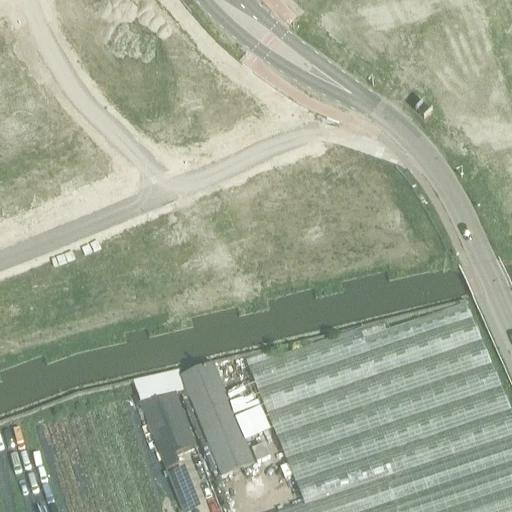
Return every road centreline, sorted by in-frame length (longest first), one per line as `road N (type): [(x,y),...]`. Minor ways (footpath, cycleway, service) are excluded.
road 1 (tertiary): [(511,327),(430,164),(346,90)]
road 2 (residential): [(170,191),(62,73),(23,0)]
road 3 (residential): [(0,260),(170,191)]
road 4 (tertiary): [(199,0),(219,25),(295,77),(346,90)]
road 5 (residential): [(170,191),(324,130)]
road 6 (tertiary): [(346,90),(242,0)]
